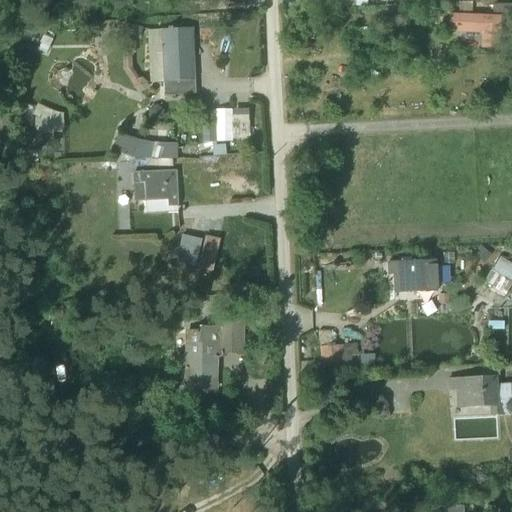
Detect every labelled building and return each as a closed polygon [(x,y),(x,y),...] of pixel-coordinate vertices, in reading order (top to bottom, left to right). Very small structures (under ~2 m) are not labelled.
[(480,49),(498,50),(500,18),(448,15),(447,33),(481,35),(480,49)] [(192,29),(149,32),(152,83),(164,82),(164,96),(195,95),(192,29)] [(139,79),(132,69),(132,55),(135,54),(135,45),(128,41),(120,45),(120,54),(123,55),(123,69),(133,86),(132,88),(138,94),(145,91),(147,84),(142,79),(139,79)] [(0,106),(0,142),(2,142),(1,128),(11,128),(10,106),(0,106)] [(156,167),(168,168),(168,160),(176,159),(177,145),(151,144),(150,146),(140,144),(141,142),(118,135),(112,151),(112,155),(112,157),(111,157),(111,160),(110,159),(110,161),(109,161),(110,163),(132,162),(135,159),(135,160),(156,159),(156,167)] [(176,172),(133,174),(134,203),(145,201),(146,214),(178,213),(176,172)] [(175,263),(195,268),(201,240),(182,236),(175,263)] [(197,270),(213,273),(220,240),(204,237),(197,270)] [(484,284),(505,296),(511,283),(511,261),(500,255),(484,284)] [(393,294),(437,292),(435,261),(386,263),(387,276),(393,276),(393,294)] [(118,325),(143,315),(139,306),(114,315),(118,325)] [(193,332),(193,389),(215,389),(215,359),(218,359),(220,358),(221,356),(221,355),(221,353),(244,353),(244,315),(218,315),(218,327),(199,328),(198,332),(193,332)] [(322,375),(358,372),(355,345),(320,348),(322,375)] [(501,418),(511,417),(511,384),(497,385),(496,368),(479,368),(479,378),(446,380),(447,392),(455,391),(456,409),(489,408),(489,417),(500,417),(501,418)] [(51,408),(55,408),(54,379),(51,379),(51,370),(29,371),(30,410),(51,410),(51,408)] [(117,401),(117,397),(73,398),(73,422),(118,422),(118,408),(122,408),(122,401),(117,401)] [(480,511),(511,511),(511,501),(495,501),(495,507),(481,506),(480,511)] [(462,511),(463,507),(452,507),(452,503),(442,503),(441,511),(462,511)]
